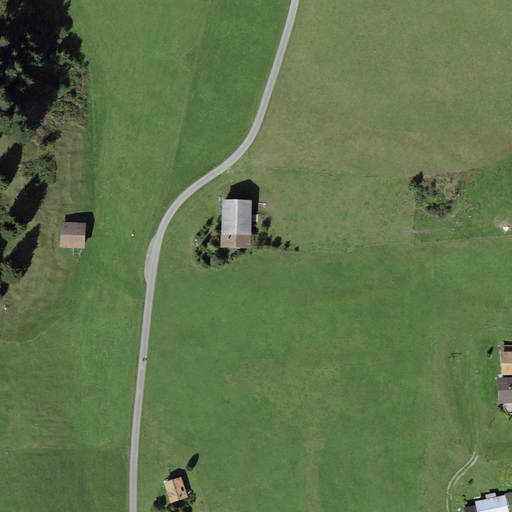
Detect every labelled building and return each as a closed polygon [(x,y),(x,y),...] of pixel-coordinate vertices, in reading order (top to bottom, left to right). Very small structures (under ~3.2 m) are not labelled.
[(252,200),(222,199),(220,247),(250,248),(252,200)] [(65,222),(61,222),(60,248),(84,249),(85,227),(86,227),(87,217),(65,217),(65,222)] [(511,345),(501,346),(502,375),(511,374),(511,345)] [(511,377),(497,378),(499,403),(511,402),(511,377)] [(180,477),(164,483),(171,504),(187,498),(180,477)] [(476,505),(476,511),(508,511),(505,495),(496,497),(495,493),(485,495),(486,499),(475,501),(476,505)]
